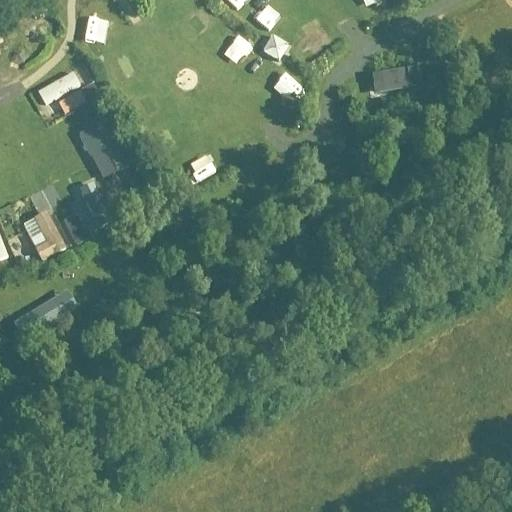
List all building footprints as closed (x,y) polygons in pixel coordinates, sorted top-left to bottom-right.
[(0,0),(0,12),(23,0),(0,0)] [(18,29),(22,41),(39,36),(35,24),(18,29)] [(271,39),(262,54),(276,64),(286,49),(271,39)] [(0,86),(4,94),(14,89),(3,69),(0,70),(0,86)] [(415,70),(371,77),(374,96),(418,89),(415,70)] [(55,118),(65,113),(71,125),(94,113),(79,83),(45,100),(55,118)] [(113,129),(89,139),(111,189),(135,178),(113,129)] [(45,217),(33,224),(46,249),(35,255),(41,266),(64,254),(45,217)] [(104,221),(111,240),(121,236),(115,217),(104,221)]
